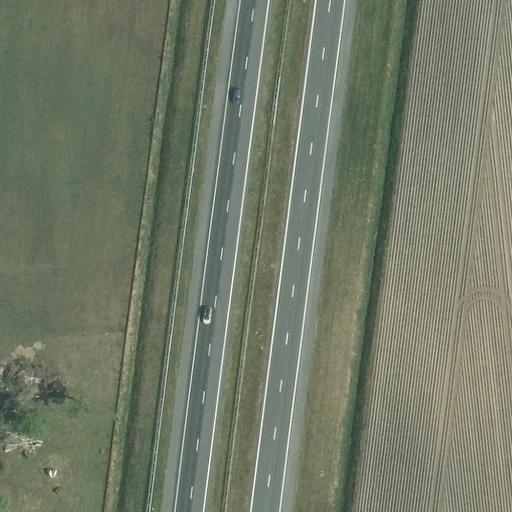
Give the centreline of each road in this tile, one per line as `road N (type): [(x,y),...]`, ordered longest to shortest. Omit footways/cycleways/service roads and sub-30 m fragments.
road 1 (motorway): [(266,511),(331,0)]
road 2 (motorway): [(255,0),(190,511)]
